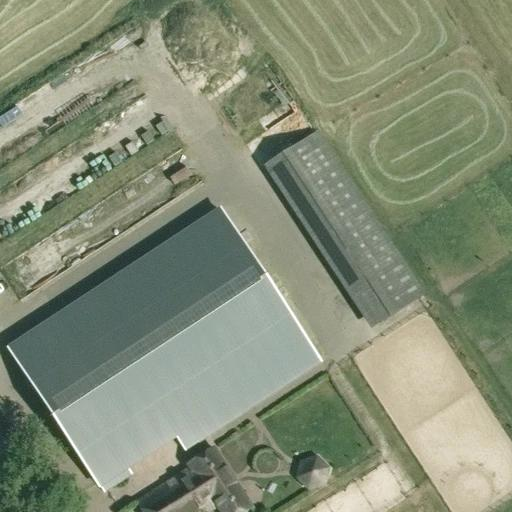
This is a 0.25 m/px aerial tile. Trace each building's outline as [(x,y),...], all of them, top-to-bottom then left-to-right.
[(246,95),(256,114),(271,107),(261,87),(246,95)] [(97,485),(98,484),(104,493),(132,475),(126,467),(195,421),(206,439),(321,362),(223,212),(10,352),(97,485)] [(108,249),(116,246),(109,227),(100,230),(108,249)] [(365,252),(363,235),(325,240),(328,257),(365,252)] [(418,313),(418,263),(347,263),(347,295),(369,295),(369,313),(418,313)] [(33,269),(0,281),(0,290),(7,309),(43,296),(33,269)] [(188,464),(191,469),(137,502),(143,511),(210,511),(219,507),(222,511),(245,511),(251,508),(214,448),(188,464)]
